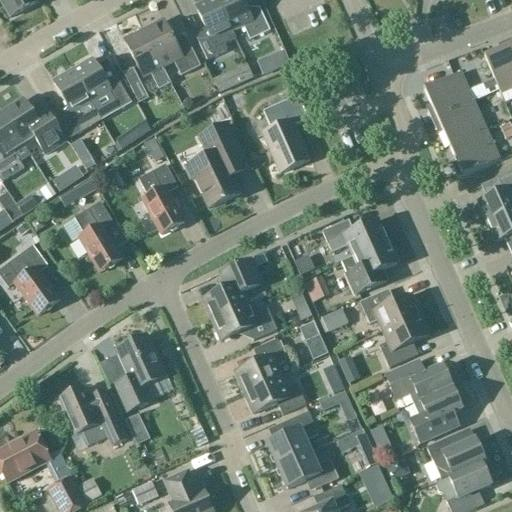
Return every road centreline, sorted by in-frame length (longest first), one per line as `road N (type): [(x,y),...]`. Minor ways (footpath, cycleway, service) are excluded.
road 1 (residential): [(511,423),(400,164)]
road 2 (residential): [(159,280),(278,215),(400,164)]
road 3 (residential): [(249,511),(229,466),(229,437),(159,280)]
road 4 (residential): [(0,389),(159,280)]
road 5 (residential): [(378,70),(511,21)]
road 6 (residential): [(0,66),(115,0)]
